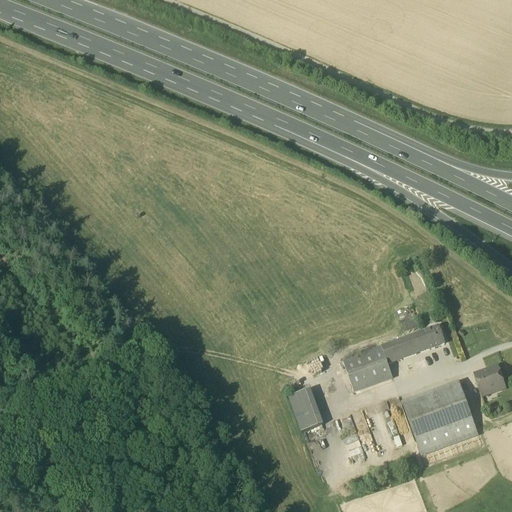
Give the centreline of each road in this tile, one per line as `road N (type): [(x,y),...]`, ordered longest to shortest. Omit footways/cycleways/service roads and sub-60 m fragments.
road 1 (motorway): [(180,79),(384,180),(511,270)]
road 2 (track): [(511,130),(411,109),(160,0)]
road 3 (motorway): [(180,79),(511,230)]
road 4 (motorway): [(511,204),(185,53)]
road 5 (motorway): [(511,176),(465,168),(266,78),(185,53)]
road 6 (motorway): [(0,4),(180,79)]
road 7 (track): [(139,511),(0,405)]
road 8 (motorway): [(185,53),(47,0)]
